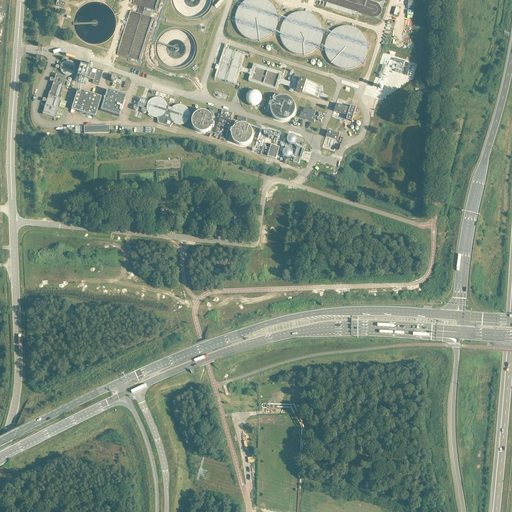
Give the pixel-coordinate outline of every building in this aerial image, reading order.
[(185,18),(186,19),(189,19),(193,20),(197,19),(201,18),(204,16),(207,13),(210,10),(211,6),(212,2),(212,0),(171,0),(172,4),(174,7),(176,11),(178,14),(181,16),(185,18)] [(235,18),(235,21),(236,23),(236,26),(237,29),(239,32),(241,34),(243,36),(245,37),(248,39),(251,40),(254,40),(256,41),(259,40),(262,40),(265,39),(268,38),(270,36),(272,34),(274,32),(275,29),(277,26),(277,24),(278,21),(278,18),(277,15),(277,13),(276,10),(274,7),(272,5),(270,3),(268,1),(265,0),(247,0),(246,1),(243,3),(241,5),(239,7),(238,9),(236,12),(236,15),(235,18)] [(102,4),(100,4),(98,3),(94,3),(90,3),(86,4),(83,6),(80,9),(77,12),(75,16),(74,20),(74,24),(74,28),(76,32),(78,35),(80,38),(84,41),(87,42),(91,43),(95,44),(99,43),(100,43),(103,42),(106,40),(109,37),(112,34),(114,30),(115,26),(115,23),(114,19),(113,15),(111,12),(109,9),(106,6),(102,4)] [(280,30),(280,33),(280,36),(281,39),(281,42),(283,44),(284,47),(286,49),(289,51),(291,52),(294,54),(296,54),(299,55),(302,55),(305,55),(308,54),(311,53),(313,51),(316,50),(318,47),(319,45),(321,43),(322,40),(322,37),(323,34),(322,31),(322,28),(321,25),(320,23),(318,21),(316,18),(314,17),(312,15),(309,14),(306,13),(303,12),(300,12),(298,13),(295,13),(292,14),(289,16),(287,18),(285,20),(283,22),(282,25),(281,27),(280,30)] [(325,46),(325,49),(325,52),(326,55),(327,58),(328,60),(330,62),(332,64),(335,66),(337,67),(340,68),(343,69),(346,69),(349,69),(352,69),(354,68),(357,66),(359,65),(362,63),(363,60),(365,58),(366,55),(367,52),(367,50),(367,47),(367,44),(366,41),(365,38),(364,36),(362,33),(360,31),(357,30),(355,28),(352,27),(349,27),(346,26),(343,27),(341,27),(338,28),(335,29),(333,31),(331,33),(329,35),(327,38),(326,40),(325,43),(325,46)] [(186,32),(183,31),(182,30),(178,30),(174,31),(170,32),(166,34),(163,36),(161,39),(159,43),(158,47),(158,51),(158,55),(159,59),(161,62),(164,65),(167,68),(171,70),(175,71),(179,71),(183,70),(187,69),(190,67),(193,64),(195,61),(197,58),(198,54),(198,51),(198,47),(197,43),(195,39),(192,36),(189,33),(186,32)] [(217,70),(215,78),(217,78),(234,84),(239,72),(242,72),(250,75),(251,75),(249,81),(249,82),(277,91),(279,84),(280,80),(282,73),(254,64),(252,71),(243,68),(241,67),(243,54),(226,49),(226,47),(227,45),(225,44),(219,66),(216,65),(215,69),(217,70)] [(73,74),(74,72),(75,71),(75,69),(75,67),(75,65),(74,63),(72,62),(71,61),(69,61),(67,61),(65,61),(63,62),(62,63),(61,65),(60,67),(60,69),(60,71),(61,72),(62,74),(64,75),(66,76),(68,76),(70,76),(71,75),(73,74)] [(99,85),(103,71),(97,69),(96,71),(89,69),(90,65),(89,65),(89,64),(81,61),(75,81),(86,84),(87,79),(93,81),(92,83),(99,85)] [(304,77),(310,78),(311,73),(301,70),(301,71),(305,73),(304,77)] [(61,95),(66,78),(56,75),(50,92),(51,92),(50,92),(49,92),(42,115),(54,118),(61,96),(60,96),(61,95)] [(293,92),(293,89),(297,91),(296,92),(303,94),(303,93),(319,98),(322,86),(293,77),(291,84),(290,87),(290,88),(291,89),(290,91),(293,92)] [(100,111),(119,117),(126,96),(107,90),(104,99),(101,98),(101,97),(77,90),(71,110),(95,117),(100,101),(103,102),(100,111)] [(248,105),(250,106),(253,107),(255,106),(257,105),(259,103),(260,100),(260,98),(260,95),(258,93),(256,92),(253,91),(251,91),(248,92),(246,94),(245,96),(244,98),(245,101),(246,103),(248,105)] [(271,106),(271,109),(271,111),(271,113),(272,116),(274,117),(276,119),(278,120),(280,121),(282,122),(284,122),(287,121),(289,120),(291,119),(292,117),(294,116),(295,114),(295,112),(295,109),(295,107),(295,105),(294,103),(293,102),(291,100),(289,99),(288,98),(286,97),(283,97),(281,97),(279,98),(276,99),(275,100),(273,102),(272,104),(271,106)] [(150,114),(151,115),(152,116),(153,116),(154,116),(155,117),(156,117),(157,117),(158,123),(170,127),(173,122),(174,123),(175,123),(176,123),(176,124),(177,124),(178,124),(179,124),(180,124),(181,124),(182,124),(183,123),(184,123),(185,122),(186,121),(187,120),(188,119),(188,118),(188,117),(189,116),(189,115),(189,114),(189,113),(188,112),(188,111),(187,110),(187,109),(186,108),(185,108),(185,107),(184,107),(184,106),(183,106),(182,106),(182,105),(181,105),(180,105),(179,105),(178,105),(177,105),(176,106),(175,106),(174,107),(173,107),(173,108),(172,108),(166,106),(166,105),(166,104),(165,103),(165,102),(164,102),(164,101),(163,100),(162,100),(162,99),(161,99),(160,99),(160,98),(159,98),(158,98),(157,98),(155,98),(154,98),(153,99),(152,99),(151,100),(150,100),(150,101),(149,102),(148,103),(148,104),(148,105),(147,106),(147,107),(147,108),(147,109),(148,110),(148,111),(148,112),(149,112),(149,113),(150,114)] [(348,108),(336,104),(334,112),(348,116),(346,120),(352,122),(356,108),(351,106),(350,108),(348,108)] [(301,111),(299,118),(314,122),(316,116),(314,115),(315,112),(304,108),(303,112),(301,111)] [(216,129),(215,134),(221,135),(220,139),(224,141),(225,141),(232,118),(233,114),(233,113),(233,114),(223,110),(222,110),(221,115),(216,129)] [(214,124),(213,124),(213,123),(213,122),(213,121),(213,120),(213,119),(212,118),(212,117),(211,117),(211,116),(210,115),(209,114),(208,114),(208,113),(207,113),(206,112),(205,112),(204,112),(203,112),(201,112),(200,112),(199,112),(198,113),(197,114),(196,114),(195,115),(194,116),(194,117),(193,118),(193,119),(192,120),(192,121),(192,122),(192,123),(192,124),(192,125),(193,126),(193,127),(194,128),(194,129),(195,130),(196,131),(197,131),(197,132),(198,132),(199,132),(200,133),(201,133),(202,133),(203,133),(204,133),(205,133),(206,133),(207,132),(208,132),(208,131),(209,131),(210,130),(211,129),(212,128),(213,128),(214,124)] [(230,133),(232,134),(232,135),(232,136),(232,137),(232,138),(232,139),(233,140),(233,141),(234,142),(235,142),(235,143),(236,144),(237,144),(238,145),(239,145),(240,146),(241,146),(242,146),(243,146),(245,145),(247,145),(247,144),(248,144),(249,143),(250,142),(251,141),(252,140),(252,139),(253,138),(253,137),(253,136),(253,135),(253,134),(253,133),(252,132),(252,131),(251,130),(251,129),(250,128),(249,127),(248,126),(247,126),(247,125),(246,125),(245,125),(244,125),(243,125),(242,125),(241,125),(239,125),(238,125),(237,126),(236,126),(236,127),(235,127),(234,128),(234,129),(233,129),(233,130),(232,130),(230,133)] [(328,131),(326,137),(338,141),(340,135),(328,131)] [(286,159),(287,160),(288,160),(289,160),(290,160),(290,159),(291,159),(292,158),(293,157),(293,156),(293,155),(293,154),(293,153),(296,153),(293,162),(299,164),(300,160),(301,160),(305,151),(298,148),(300,143),(298,142),(298,141),(297,140),(297,139),(297,138),(296,137),(295,137),(294,136),(293,136),(292,136),(291,136),(290,136),(289,137),(288,137),(288,138),(287,139),(287,140),(287,141),(286,141),(286,140),(284,139),(280,151),(282,152),(282,151),(283,151),(284,151),(283,152),(283,153),(283,154),(283,155),(283,156),(283,157),(284,158),(285,159),(286,159)] [(264,143),(261,155),(276,160),(280,148),(273,146),(264,143)] [(162,210),(163,220),(170,219),(168,209),(162,210)] [(322,441),(323,426),(314,425),(313,441),(322,441)]
